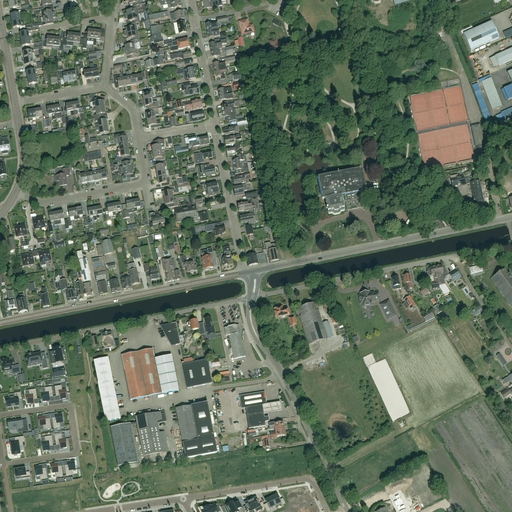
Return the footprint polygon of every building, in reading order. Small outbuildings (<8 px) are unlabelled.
[(41,9),(46,9),(48,8),(47,5),(52,4),(52,2),(54,1),(53,0),(48,0),(42,1),(42,6),(41,6),(41,9)] [(179,0),(162,0),(160,0),(161,7),(167,5),(168,9),(173,8),(174,8),(181,7),(179,0)] [(17,4),(17,1),(8,2),(10,9),(18,7),(20,7),(20,4),(17,4)] [(219,6),(218,4),(218,1),(208,3),(208,4),(202,5),(203,10),(219,6)] [(125,17),(138,14),(137,9),(137,6),(134,6),(130,7),(131,10),(127,11),(127,14),(125,14),(125,17)] [(43,18),(55,16),(54,12),(52,13),(52,10),(46,11),(46,9),(41,9),(40,9),(40,12),(42,12),(43,18)] [(182,11),(174,13),(175,17),(176,17),(177,20),(184,19),(182,11)] [(10,15),(12,21),(20,20),(19,17),(22,16),(21,13),(10,15)] [(134,24),(136,23),(140,23),(139,19),(138,14),(125,17),(126,20),(128,19),(129,22),(133,21),(134,24)] [(42,23),(42,25),(54,24),(53,18),(55,18),(55,16),(43,18),(43,22),(42,23)] [(20,20),(12,21),(13,28),(23,26),(23,23),(21,23),(20,20)] [(239,22),(242,34),(250,32),(254,31),(253,25),(249,26),(247,20),(239,22)] [(187,32),(184,21),(177,23),(179,34),(187,32)] [(492,22),(463,34),(470,51),(499,38),(492,22)] [(124,32),(124,34),(136,32),(138,32),(136,23),(134,24),(130,25),(130,28),(126,29),(126,31),(124,32)] [(206,24),(207,31),(215,30),(218,29),(217,23),(211,24),(211,23),(206,24)] [(152,35),(161,33),(159,26),(150,27),(152,35)] [(215,30),(207,31),(209,38),(214,37),(220,36),(218,29),(215,30)] [(83,46),(86,46),(87,42),(93,42),(95,31),(88,30),(87,35),(84,35),(84,39),(83,46)] [(20,33),(21,39),(29,38),(29,35),(31,34),(30,31),(20,33)] [(95,31),(93,42),(93,46),(96,46),(96,41),(104,42),(104,35),(101,35),(101,31),(95,31)] [(129,42),(137,40),(139,40),(139,37),(137,37),(136,32),(124,34),(125,37),(127,37),(128,39),(126,39),(127,42),(129,42)] [(73,43),(74,34),(68,33),(67,39),(64,38),(63,42),(63,46),(66,46),(67,42),(73,43)] [(83,46),(84,39),(80,38),(81,34),(74,34),(73,43),(79,43),(79,45),(83,46)] [(53,46),(53,37),(47,37),(47,41),(43,40),(42,47),(46,48),(46,45),(53,46)] [(63,49),(63,46),(63,42),(59,42),(60,38),(53,37),(53,46),(59,47),(59,51),(62,51),(63,49)] [(29,38),(21,39),(22,46),(33,44),(32,41),(30,42),(29,38)] [(211,51),(219,49),(219,50),(222,49),(221,45),(227,44),(226,38),(214,41),(215,43),(210,44),(211,51)] [(169,48),(189,44),(188,39),(176,42),(172,42),(173,44),(168,45),(168,48),(169,47),(169,48)] [(123,49),(123,52),(135,49),(134,44),(137,44),(137,40),(129,42),(129,45),(125,46),(125,48),(123,49)] [(276,40),(270,41),(272,45),(271,45),(274,54),(286,50),(283,41),(277,43),(276,40)] [(190,48),(189,44),(169,48),(170,51),(171,52),(178,50),(190,48)] [(233,54),(232,47),(224,48),(226,56),(233,54)] [(511,48),(495,56),(499,66),(511,59),(511,48)] [(136,55),(135,53),(135,49),(123,52),(124,54),(126,54),(127,59),(138,57),(138,54),(136,55)] [(220,56),(219,50),(219,49),(211,51),(212,58),(217,57),(220,56)] [(24,59),(33,57),(32,54),(34,54),(34,50),(23,52),(24,59)] [(33,57),(24,59),(25,65),(36,64),(35,60),(33,61),(33,57)] [(213,64),(215,71),(226,68),(224,62),(219,63),(213,64)] [(90,70),(91,70),(92,78),(99,77),(97,69),(94,70),(93,64),(89,64),(90,70)] [(70,82),(68,73),(65,73),(64,70),(63,71),(62,66),(58,67),(58,71),(60,79),(63,78),(64,83),(70,82)] [(75,71),(68,73),(70,82),(76,81),(75,76),(79,75),(78,68),(74,69),(75,71)] [(185,80),(188,80),(196,78),(194,68),(180,71),(181,74),(184,73),(185,80)] [(227,69),(226,68),(215,71),(216,78),(221,77),(221,80),(225,79),(224,73),(227,72),(227,71),(227,69)] [(28,78),(36,77),(35,73),(38,73),(37,70),(26,71),(28,78)] [(85,79),(92,78),(91,70),(90,70),(84,71),(85,79)] [(57,79),(60,79),(58,71),(55,72),(56,75),(49,76),(51,85),(58,84),(57,79)] [(233,81),(244,79),(243,71),(232,74),(233,81)] [(131,86),(137,85),(135,76),(132,77),(131,72),(129,73),(131,86)] [(135,76),(137,85),(143,83),(142,81),(145,80),(144,73),(138,74),(138,76),(135,76)] [(119,88),(125,87),(123,78),(120,79),(120,76),(114,77),(115,85),(118,85),(119,88)] [(36,77),(28,78),(29,85),(39,83),(39,80),(36,80),(36,77)] [(491,85),(489,79),(481,82),(483,88),(491,85)] [(181,85),(182,91),(188,90),(189,95),(199,93),(197,86),(190,87),(189,84),(181,85)] [(143,95),(144,101),(152,99),(151,96),(153,96),(152,90),(145,91),(145,94),(143,95)] [(90,103),(90,107),(89,107),(90,110),(93,109),(104,107),(103,101),(100,102),(99,99),(91,100),(92,103),(90,103)] [(152,99),(144,101),(145,107),(148,106),(148,109),(158,108),(156,102),(153,103),(152,99)] [(185,107),(201,104),(200,99),(191,101),(192,102),(182,104),(182,107),(185,107)] [(74,116),(72,103),(66,104),(67,112),(71,111),(71,116),(74,116)] [(52,115),(53,120),(56,120),(53,107),(47,108),(48,115),(52,115)] [(104,107),(93,109),(94,112),(96,112),(97,115),(94,116),(95,119),(102,117),(102,114),(105,114),(104,107)] [(41,109),(34,110),(36,118),(39,117),(40,120),(43,119),(41,109)] [(146,114),(147,121),(156,119),(155,116),(159,115),(158,109),(148,111),(149,114),(146,114)] [(36,118),(34,110),(28,111),(29,122),(33,121),(32,119),(36,118)] [(224,118),(225,117),(230,116),(231,118),(235,117),(235,115),(236,115),(235,110),(234,110),(222,112),(224,118)] [(193,123),(197,122),(201,121),(201,120),(204,119),(205,118),(205,116),(204,115),(203,111),(191,114),(193,123)] [(99,128),(107,126),(106,120),(103,120),(102,117),(95,119),(95,122),(98,121),(98,125),(95,126),(96,128),(99,128)] [(156,122),(156,119),(147,121),(148,127),(151,126),(152,129),(161,127),(160,121),(156,122)] [(480,125),(471,127),(473,133),(474,133),(478,149),(478,150),(479,150),(485,149),(481,133),(480,125)] [(29,127),(30,131),(31,135),(38,133),(37,126),(29,127)] [(223,130),(224,134),(225,134),(225,135),(236,133),(235,126),(225,128),(225,129),(223,130)] [(126,137),(125,137),(125,134),(115,136),(117,145),(119,145),(128,143),(126,137)] [(193,143),(209,140),(208,136),(198,138),(199,138),(196,138),(196,137),(188,138),(189,144),(193,143)] [(225,138),(226,146),(235,144),(234,140),(241,139),(241,136),(233,137),(225,138)] [(0,151),(2,151),(3,154),(2,154),(2,155),(8,154),(7,151),(10,150),(8,138),(1,139),(1,140),(0,139),(0,151)] [(153,153),(161,152),(161,148),(165,148),(163,140),(153,142),(154,147),(152,147),(153,153)] [(128,143),(119,145),(120,149),(118,149),(118,151),(120,151),(129,150),(128,143)] [(242,151),(240,151),(239,148),(242,147),(241,144),(234,146),(235,148),(227,149),(228,157),(236,155),(237,156),(243,155),(242,151)] [(119,158),(119,161),(127,160),(126,156),(130,156),(129,150),(120,151),(121,157),(119,158)] [(196,160),(199,159),(200,164),(204,163),(203,159),(212,158),(211,151),(202,152),(202,153),(195,155),(196,160)] [(161,152),(153,153),(154,159),(157,159),(157,161),(165,160),(164,157),(162,158),(161,152)] [(235,157),(236,160),(232,161),(233,166),(242,164),(242,162),(245,161),(245,159),(247,158),(246,155),(235,157)] [(121,170),(132,168),(131,162),(128,163),(127,160),(119,161),(120,164),(122,164),(123,167),(120,168),(121,170)] [(164,165),(166,165),(165,162),(158,163),(158,166),(155,167),(157,173),(165,171),(164,165)] [(242,173),(249,171),(247,163),(242,164),(233,166),(234,171),(242,170),(242,173)] [(201,178),(205,177),(215,174),(214,167),(207,168),(206,165),(198,167),(201,178)] [(98,169),(101,180),(107,179),(105,170),(102,171),(101,168),(98,169)] [(133,175),(132,168),(121,170),(121,173),(124,173),(124,176),(122,177),(122,180),(130,179),(130,175),(133,175)] [(57,187),(59,186),(67,185),(65,176),(69,176),(68,169),(62,170),(63,175),(55,176),(57,187)] [(342,196),(366,191),(362,169),(318,177),(320,185),(321,191),(322,200),(325,199),(328,214),(332,213),(333,214),(334,215),(339,214),(341,212),(340,212),(345,211),(342,196)] [(79,184),(82,183),(82,184),(88,183),(86,171),(83,172),(84,175),(80,175),(80,173),(76,173),(79,184)] [(88,183),(94,182),(93,173),(89,174),(89,171),(86,171),(88,183)] [(233,179),(234,185),(245,183),(245,180),(250,180),(249,173),(244,174),(244,176),(239,177),(237,177),(237,178),(233,179)] [(465,184),(464,180),(464,177),(458,178),(457,175),(450,177),(452,187),(461,185),(461,186),(465,185),(465,184)] [(166,180),(166,177),(158,179),(159,185),(162,184),(162,187),(170,186),(169,183),(170,183),(170,180),(166,180)] [(479,181),(470,183),(475,206),(484,204),(479,181)] [(202,191),(205,190),(217,188),(217,187),(218,187),(217,184),(216,183),(212,184),(212,182),(207,183),(207,185),(206,185),(205,186),(205,184),(201,185),(202,191)] [(242,186),(233,187),(235,197),(244,195),(242,186)] [(164,199),(173,197),(172,194),(175,193),(174,187),(167,188),(168,192),(163,192),(164,199)] [(217,189),(217,188),(205,190),(206,193),(208,193),(208,195),(209,195),(209,197),(215,195),(214,194),(218,193),(218,192),(219,192),(218,188),(217,189)] [(177,200),(174,201),(173,197),(164,199),(166,205),(167,205),(168,208),(178,206),(177,203),(177,200)] [(238,204),(238,208),(252,205),(252,206),(258,205),(257,198),(251,199),(252,201),(238,204)] [(134,210),(135,213),(138,212),(137,208),(141,207),(139,200),(133,201),(135,210),(134,210)] [(135,213),(134,210),(135,210),(133,201),(126,202),(128,210),(131,209),(132,213),(135,213)] [(116,204),(114,205),(116,213),(118,213),(118,212),(122,211),(120,203),(120,202),(116,203),(116,204)] [(110,222),(109,213),(112,213),(113,217),(116,216),(116,213),(114,205),(107,206),(108,209),(105,210),(106,215),(107,222),(110,222)] [(196,205),(174,209),(176,223),(198,219),(198,218),(201,217),(201,222),(208,220),(207,213),(198,215),(196,205)] [(82,207),(75,209),(77,220),(80,219),(79,216),(83,215),(82,207)] [(95,208),(97,217),(97,219),(100,219),(99,215),(103,214),(101,207),(95,208)] [(97,217),(95,208),(88,209),(90,217),(93,216),(94,217),(97,217)] [(77,220),(75,209),(68,210),(70,217),(74,217),(74,220),(77,220)] [(63,211),(56,212),(58,222),(58,225),(61,224),(60,220),(64,219),(63,215),(64,215),(63,211)] [(58,225),(58,222),(56,212),(48,214),(49,218),(50,218),(51,222),(54,221),(55,226),(58,225)] [(254,215),(250,216),(250,215),(248,216),(240,218),(241,223),(248,222),(249,224),(256,223),(254,215)] [(43,217),(33,219),(35,229),(45,227),(43,217)] [(158,220),(152,221),(152,224),(150,224),(151,228),(155,227),(154,225),(159,224),(158,220)] [(28,239),(27,239),(25,225),(14,227),(16,237),(23,235),(25,243),(21,244),(22,247),(29,246),(28,239)] [(215,225),(209,226),(205,227),(206,233),(213,232),(214,236),(225,234),(225,233),(224,227),(216,229),(215,225)] [(16,250),(13,238),(8,239),(10,251),(16,250)] [(111,240),(101,242),(104,255),(114,253),(111,240)] [(267,251),(268,251),(270,262),(279,260),(276,244),(271,245),(270,243),(265,244),(267,251)] [(223,253),(225,252),(225,254),(221,254),(222,258),(221,259),(222,262),(223,266),(228,265),(228,264),(231,264),(230,257),(229,257),(228,252),(229,251),(228,245),(222,246),(223,253)] [(140,258),(138,249),(132,250),(135,260),(140,258)] [(207,250),(208,251),(211,268),(213,268),(213,267),(217,266),(214,253),(214,252),(213,252),(212,249),(207,250)] [(41,252),(40,250),(35,251),(36,257),(39,256),(41,265),(45,265),(45,262),(51,261),(49,250),(41,252)] [(32,257),(36,257),(35,251),(29,252),(30,254),(22,256),(23,266),(34,264),(32,257)] [(211,268),(208,251),(201,252),(202,257),(204,256),(204,257),(202,258),(204,270),(211,268)] [(256,254),(247,256),(249,266),(258,264),(256,254)] [(104,257),(92,260),(97,281),(109,279),(104,257)] [(181,257),(183,264),(184,264),(185,269),(186,268),(187,272),(189,272),(189,273),(194,272),(194,271),(197,270),(196,266),(194,266),(193,262),(187,263),(185,257),(181,257)] [(172,260),(171,260),(171,258),(162,260),(164,271),(165,271),(167,282),(175,280),(173,270),(172,260)] [(85,291),(84,291),(84,292),(86,292),(87,297),(93,296),(90,281),(86,259),(78,260),(85,291)] [(173,270),(175,280),(180,279),(179,271),(176,271),(174,260),(172,260),(173,270)] [(127,265),(132,285),(139,283),(136,269),(136,270),(134,264),(127,265)] [(444,269),(442,270),(441,265),(435,266),(438,281),(439,285),(444,284),(443,279),(445,278),(446,279),(446,278),(445,277),(448,275),(449,276),(445,270),(444,268),(444,269)] [(438,281),(435,266),(429,267),(429,268),(428,269),(429,272),(430,272),(431,276),(433,276),(434,282),(431,282),(432,289),(439,288),(439,285),(438,281)] [(150,269),(151,274),(149,274),(151,280),(159,279),(158,272),(157,272),(156,268),(150,269)] [(456,270),(449,274),(454,282),(461,278),(456,270)] [(405,274),(405,275),(403,276),(405,284),(407,283),(408,289),(412,288),(409,275),(409,274),(405,274)] [(123,287),(123,290),(127,289),(127,290),(130,289),(130,288),(131,288),(129,278),(123,279),(122,275),(120,275),(121,280),(121,283),(122,283),(123,287)] [(397,290),(400,289),(398,277),(391,278),(392,283),(391,283),(393,289),(397,288),(397,290)] [(119,284),(118,284),(117,280),(109,281),(112,293),(120,292),(119,284)] [(86,292),(84,292),(84,291),(83,292),(81,282),(76,283),(79,300),(83,299),(83,298),(87,297),(86,292)] [(108,294),(105,282),(97,284),(100,295),(103,295),(108,294)] [(439,285),(439,288),(444,295),(449,292),(444,284),(439,285)] [(427,286),(420,289),(423,295),(430,293),(427,286)] [(38,294),(40,301),(41,301),(42,308),(50,306),(47,294),(45,287),(41,288),(42,293),(38,294)] [(76,301),(74,289),(70,290),(70,287),(68,288),(65,288),(66,290),(66,291),(68,302),(72,301),(76,301)] [(11,295),(10,289),(7,290),(9,300),(4,301),(5,306),(7,305),(7,309),(12,308),(12,309),(16,308),(14,295),(11,295)] [(369,294),(369,293),(369,292),(367,293),(360,294),(360,295),(358,296),(360,305),(362,304),(363,307),(371,305),(371,302),(375,302),(375,301),(380,300),(378,293),(374,294),(374,293),(369,294)] [(19,296),(20,300),(17,300),(19,313),(27,311),(24,295),(19,296)] [(409,297),(405,300),(404,301),(410,310),(416,306),(409,297)] [(389,301),(383,304),(381,305),(388,320),(396,316),(392,306),(389,301)] [(301,316),(299,316),(308,345),(333,337),(328,322),(322,324),(318,311),(317,311),(314,303),(298,308),(301,316)] [(274,309),(276,318),(288,316),(286,307),(282,308),(274,309)] [(206,329),(205,329),(206,334),(214,332),(213,327),(211,321),(210,317),(205,318),(206,322),(205,323),(206,329)] [(288,318),(291,327),(297,325),(294,317),(288,318)] [(205,335),(202,323),(197,324),(197,320),(189,321),(190,322),(187,323),(188,326),(190,326),(191,331),(198,329),(200,335),(201,335),(202,338),(201,338),(202,343),(206,342),(205,335)] [(175,346),(180,345),(176,323),(171,324),(171,325),(162,327),(172,345),(175,344),(175,346)] [(226,336),(229,336),(232,350),(229,351),(230,354),(232,354),(233,359),(245,357),(242,341),(243,341),(242,337),(241,337),(239,325),(224,328),(226,336)] [(51,364),(57,363),(56,363),(63,361),(62,354),(63,354),(65,354),(65,352),(64,349),(64,348),(60,349),(60,348),(59,348),(59,349),(58,349),(58,348),(53,349),(54,351),(53,351),(49,352),(51,364)] [(152,349),(137,352),(146,397),(178,391),(171,356),(154,359),(152,349)] [(130,400),(146,397),(137,352),(121,355),(130,400)] [(25,358),(27,363),(35,361),(36,365),(42,363),(43,369),(48,368),(46,359),(42,360),(40,353),(33,355),(32,353),(27,355),(27,358),(25,358)] [(496,356),(501,363),(505,361),(500,354),(496,356)] [(93,361),(96,376),(111,373),(108,358),(93,361)] [(7,360),(6,361),(5,359),(3,359),(2,360),(2,361),(2,363),(2,364),(3,366),(1,367),(2,371),(12,370),(15,370),(16,374),(20,373),(19,365),(15,366),(14,360),(9,361),(9,360),(7,360)] [(199,386),(212,384),(207,360),(195,362),(199,386)] [(209,368),(212,367),(212,368),(220,367),(219,360),(211,361),(208,362),(209,368)] [(182,365),(185,377),(187,389),(199,386),(195,362),(182,365)] [(66,376),(64,368),(53,370),(54,378),(66,376)] [(96,376),(99,392),(114,389),(111,373),(96,376)] [(506,378),(502,381),(505,385),(510,381),(511,383),(511,373),(508,377),(506,378)] [(61,386),(54,387),(56,397),(59,396),(60,400),(67,399),(66,390),(62,390),(61,386)] [(45,393),(42,393),(43,402),(50,401),(49,398),(53,397),(52,387),(45,388),(45,393)] [(508,389),(501,394),(504,398),(507,396),(511,393),(511,394),(511,388),(509,391),(508,389)] [(99,392),(102,407),(117,404),(114,389),(99,392)] [(29,395),(26,396),(27,405),(34,404),(34,400),(37,400),(36,390),(29,391),(29,395)] [(245,408),(262,405),(266,405),(264,392),(239,396),(241,409),(245,408)] [(9,399),(6,399),(7,407),(11,407),(12,407),(11,407),(15,406),(15,407),(15,406),(19,406),(18,399),(21,399),(20,393),(15,394),(15,398),(9,399)] [(176,409),(185,459),(217,453),(207,403),(176,409)] [(117,404),(102,407),(105,422),(120,419),(117,404)] [(264,418),(264,414),(262,405),(245,408),(248,429),(265,426),(265,422),(269,422),(268,417),(264,418)] [(160,415),(160,412),(135,417),(143,457),(163,453),(157,422),(159,421),(159,423),(166,422),(164,414),(160,415)] [(56,418),(52,419),(53,429),(60,428),(60,423),(63,423),(62,414),(55,415),(56,418)] [(45,416),(38,417),(39,426),(43,426),(44,430),(51,429),(49,419),(46,420),(45,416)] [(13,421),(7,422),(9,430),(8,430),(8,431),(9,431),(9,430),(17,429),(22,428),(23,432),(28,432),(27,425),(22,426),(21,421),(21,420),(15,421),(15,420),(15,421),(14,421),(13,421)] [(110,427),(118,467),(137,463),(130,423),(110,427)] [(221,433),(223,445),(228,444),(227,437),(239,435),(238,430),(221,433)] [(61,435),(55,436),(56,446),(59,445),(60,449),(67,448),(66,439),(62,440),(61,435)] [(45,442),(42,442),(43,451),(50,450),(50,447),(53,446),(52,436),(45,437),(45,442)] [(16,443),(11,444),(12,456),(14,456),(14,457),(17,456),(17,455),(20,455),(19,446),(23,446),(23,443),(25,442),(24,437),(15,438),(16,443)] [(68,466),(64,466),(66,476),(73,475),(72,471),(76,470),(74,461),(67,462),(68,466)] [(58,464),(51,465),(52,474),(55,473),(56,478),(63,477),(62,467),(58,467),(58,464)] [(42,466),(35,467),(36,476),(40,476),(40,480),(47,479),(46,469),(42,470),(42,466)] [(19,469),(15,470),(16,478),(22,477),(22,480),(30,478),(30,472),(26,473),(25,469),(22,469),(19,469)] [(395,480),(390,483),(391,486),(394,491),(399,488),(397,483),(395,480)] [(431,501),(439,497),(433,485),(425,489),(424,485),(420,487),(425,497),(428,496),(431,501)] [(410,492),(407,493),(413,504),(420,500),(414,487),(409,489),(410,492)] [(367,493),(361,496),(366,506),(374,503),(369,492),(370,492),(369,489),(366,490),(367,493)] [(305,491),(295,495),(298,502),(300,506),(307,503),(305,499),(308,497),(305,491)] [(277,495),(271,498),(275,506),(281,503),(282,506),(285,504),(283,499),(280,500),(277,495)] [(397,501),(394,502),(398,511),(400,511),(406,509),(401,499),(400,499),(398,495),(395,497),(397,501)] [(256,498),(250,501),(255,511),(259,511),(265,509),(264,506),(263,504),(260,505),(257,499),(256,499),(256,498)] [(270,509),(275,506),(271,498),(265,501),(267,504),(264,506),(265,508),(266,511),(269,511),(271,511),(270,509)] [(255,511),(250,501),(245,504),(246,504),(245,505),(248,511),(245,511),(255,511)] [(233,502),(226,506),(229,511),(238,511),(237,510),(241,508),(238,502),(235,504),(233,502)]
